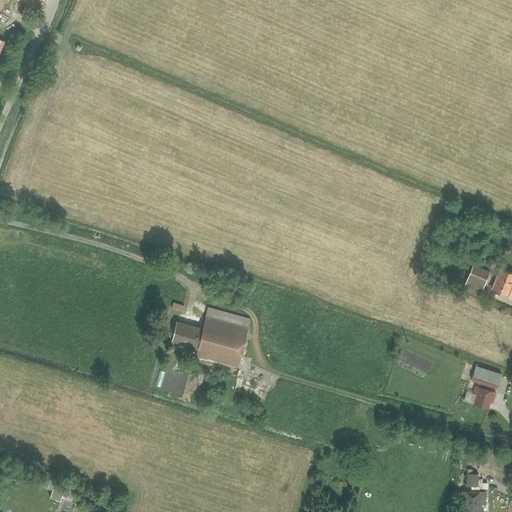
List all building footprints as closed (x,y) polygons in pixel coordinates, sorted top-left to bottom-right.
[(484,274),(470,268),(462,287),(477,293),(484,274)] [(503,296),(511,277),(511,275),(499,269),(490,290),(503,296)] [(191,359),(232,369),(243,320),(201,310),(197,328),(167,321),(162,343),(193,350),(191,359)] [(492,373),(483,369),(477,381),(486,385),(492,373)] [(490,392),(475,390),(472,405),(487,408),(490,392)] [(485,475),(463,475),(463,487),(485,487),(485,475)] [(76,493),(36,482),(32,495),(73,506),(76,493)] [(462,493),(462,511),(481,511),(481,493),(462,493)]
